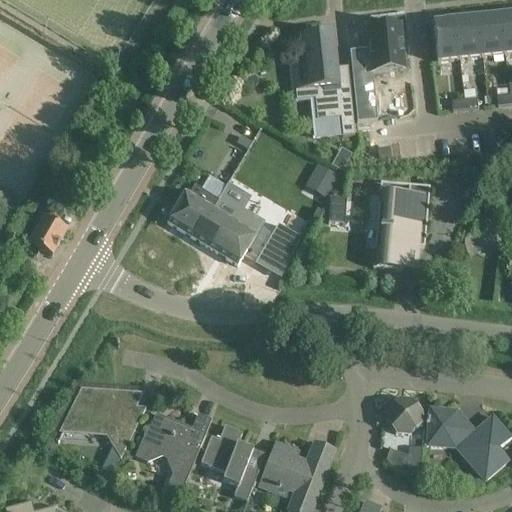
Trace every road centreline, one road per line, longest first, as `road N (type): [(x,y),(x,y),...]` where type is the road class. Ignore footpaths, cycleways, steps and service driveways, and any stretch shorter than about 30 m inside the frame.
road 1 (tertiary): [(81,254),(233,0)]
road 2 (residential): [(360,414),(273,415),(163,364),(127,359)]
road 3 (unclassified): [(304,310),(219,315),(163,300),(81,254)]
road 4 (unclassified): [(511,336),(304,310)]
road 5 (residential): [(511,493),(484,506),(415,505),(351,465)]
road 6 (residential): [(355,378),(511,389)]
road 7 (tertiary): [(0,386),(81,254)]
